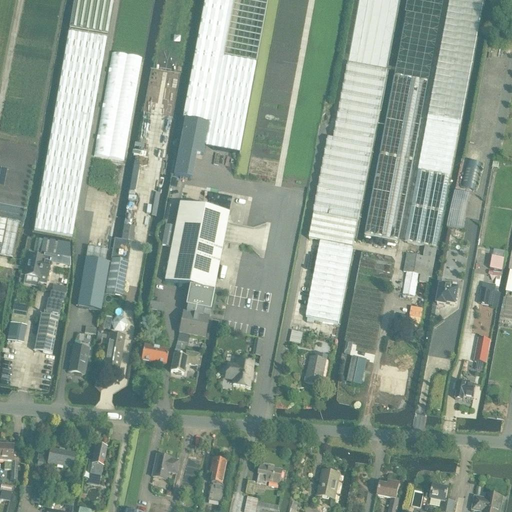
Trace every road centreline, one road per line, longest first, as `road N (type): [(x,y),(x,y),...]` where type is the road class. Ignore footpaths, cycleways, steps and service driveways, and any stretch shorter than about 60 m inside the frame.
road 1 (tertiary): [(511,442),(0,409)]
road 2 (unknown): [(60,413),(80,263)]
road 3 (unknown): [(107,415),(140,274)]
